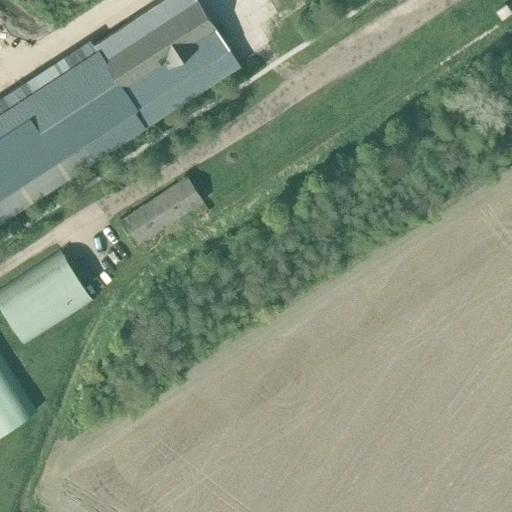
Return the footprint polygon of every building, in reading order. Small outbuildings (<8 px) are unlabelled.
[(0,219),(239,64),(227,46),(196,0),(160,0),(93,44),(96,49),(0,111),(0,219)] [(500,18),(510,11),(509,11),(506,6),(505,4),(495,11),(500,18)] [(118,221),(134,245),(202,201),(186,176),(118,221)] [(92,300),(59,249),(0,287),(0,307),(24,344),(92,300)] [(0,430),(35,408),(0,352),(0,430)]
